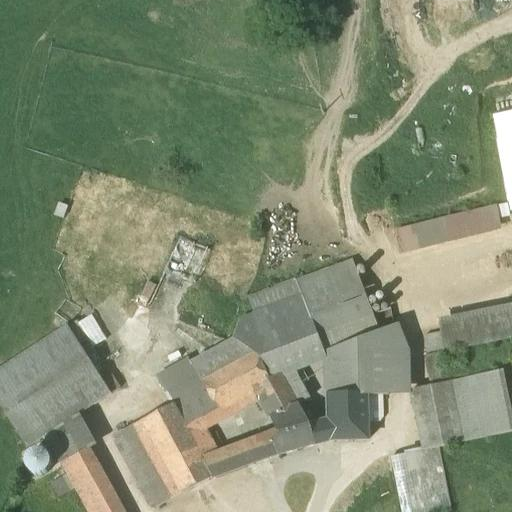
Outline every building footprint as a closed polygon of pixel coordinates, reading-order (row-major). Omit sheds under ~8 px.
[(511,113),(492,118),(511,212),(511,211),(511,113)] [(503,230),(498,205),(395,228),(401,253),(503,230)] [(296,280),(248,299),(255,317),(241,323),(234,341),(252,353),(253,353),(252,354),(259,359),(267,380),(282,374),(294,370),(326,357),(379,332),(353,261),(297,282),(296,280)] [(511,306),(442,323),(444,333),(449,354),(511,340),(511,306)] [(72,327),(86,353),(108,341),(93,315),(72,327)] [(68,327),(0,370),(0,407),(27,449),(47,436),(73,420),(111,395),(68,327)] [(396,327),(326,357),(326,394),(331,395),(366,395),(367,396),(382,395),(386,395),(407,395),(406,352),(396,327)] [(430,387),(451,382),(443,356),(449,354),(444,333),(424,339),(430,387)] [(252,353),(234,341),(191,365),(204,386),(206,389),(221,411),(256,392),(270,419),(298,404),(282,374),(267,380),(259,359),(252,354),(252,353)] [(173,406),(206,389),(191,365),(160,383),(173,406)] [(310,398),(294,370),(282,374),(298,404),(298,405),(310,398)] [(511,414),(503,371),(451,382),(464,443),(511,432),(511,414)] [(430,387),(410,391),(423,451),(438,448),(464,443),(451,382),(430,387)] [(173,406),(131,427),(170,501),(212,478),(204,462),(219,454),(202,422),(221,411),(206,389),(173,406)] [(367,396),(366,395),(331,395),(331,422),(310,427),(316,445),(332,441),(368,440),(367,422),(367,396)] [(382,395),(367,396),(367,422),(379,422),(383,418),(382,395)] [(279,436),(263,444),(262,441),(247,447),(253,465),(279,455),(316,445),(310,427),(309,425),(298,405),(298,404),(270,419),(279,436)] [(61,464),(89,449),(73,420),(47,436),(61,464)] [(170,501),(131,427),(115,436),(154,509),(170,501)] [(247,446),(241,445),(234,446),(232,447),(241,470),(253,465),(247,447),(247,446)] [(219,454),(204,462),(212,478),(213,480),(241,470),(232,447),(219,454)] [(423,451),(391,457),(401,511),(450,511),(438,448),(423,451)] [(124,511),(89,449),(61,464),(87,511),(124,511)]
